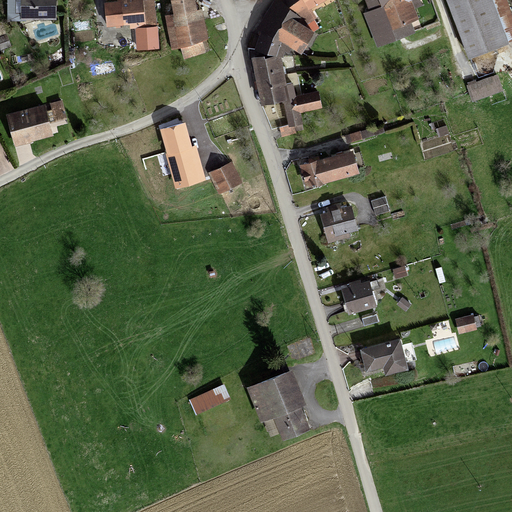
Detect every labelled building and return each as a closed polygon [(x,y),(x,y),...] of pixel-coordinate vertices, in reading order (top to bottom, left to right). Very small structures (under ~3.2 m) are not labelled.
[(55,16),(55,0),(8,0),(8,15),(55,16)] [(139,0),(106,3),(108,26),(156,22),(153,0),(139,0)] [(204,36),(195,0),(173,0),(176,12),(166,15),(172,43),(182,41),(204,36)] [(281,0),(273,0),(259,26),(262,28),(281,36),(300,48),(314,27),(301,19),(294,15),(298,9),(281,0)] [(305,0),(281,0),(298,9),(294,15),(301,19),(311,7),(305,0)] [(384,4),(382,0),(367,0),(370,9),(384,4)] [(382,0),(384,4),(391,25),(411,18),(417,16),(411,0),(382,0)] [(492,0),(451,0),(471,53),(508,39),(492,0)] [(391,25),(384,4),(370,9),(365,10),(372,31),(391,25)] [(415,31),(411,18),(391,25),(396,38),(415,31)] [(396,38),(391,25),(372,31),(377,44),(396,38)] [(157,27),(136,28),(137,49),(158,48),(157,27)] [(281,36),(262,28),(257,44),(279,51),(281,36)] [(204,36),(182,41),(185,55),(207,51),(204,36)] [(279,51),(253,56),(262,100),(282,96),(288,95),(279,51)] [(496,75),(468,85),(474,100),(502,90),(496,75)] [(320,91),(293,95),(296,110),(322,106),(320,91)] [(288,95),(282,96),(288,126),(294,125),(288,95)] [(60,101),(50,103),(54,120),(64,118),(60,101)] [(46,105),(8,113),(14,140),(52,132),(46,105)] [(162,129),(168,151),(192,145),(185,122),(162,129)] [(296,133),(294,125),(288,126),(282,127),(283,135),(296,133)] [(381,125),(348,134),(350,141),(383,131),(381,125)] [(201,179),(192,145),(168,151),(143,157),(153,192),(201,179)] [(355,148),(304,164),(310,184),(361,169),(355,148)] [(225,164),(209,172),(222,195),(227,192),(225,189),(241,180),(230,159),(224,162),(225,164)] [(385,197),(372,201),(376,213),(389,209),(385,197)] [(352,204),(323,212),(330,238),(359,230),(352,204)] [(352,285),(344,287),(350,310),(376,303),(370,280),(361,283),(360,279),(351,281),(352,285)] [(475,315),(458,319),(460,332),(477,328),(475,315)] [(402,338),(362,347),(367,368),(386,364),(388,372),(408,368),(402,338)] [(313,423),(291,369),(251,385),(269,431),(281,427),(284,435),(313,423)] [(223,385),(190,401),(195,413),(229,397),(223,385)]
